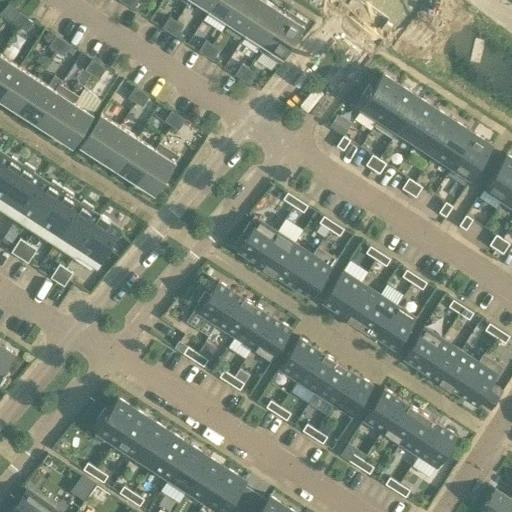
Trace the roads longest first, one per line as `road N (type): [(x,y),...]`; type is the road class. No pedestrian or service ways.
road 1 (residential): [(113,356),(355,511)]
road 2 (residential): [(113,356),(288,146)]
road 3 (residential): [(247,122),(76,332)]
road 4 (residential): [(288,146),(511,292)]
road 5 (residential): [(0,488),(113,356)]
road 6 (residential): [(365,19),(326,35),(247,122)]
road 7 (residential): [(288,146),(359,56),(365,19)]
road 8 (residential): [(511,402),(440,511)]
